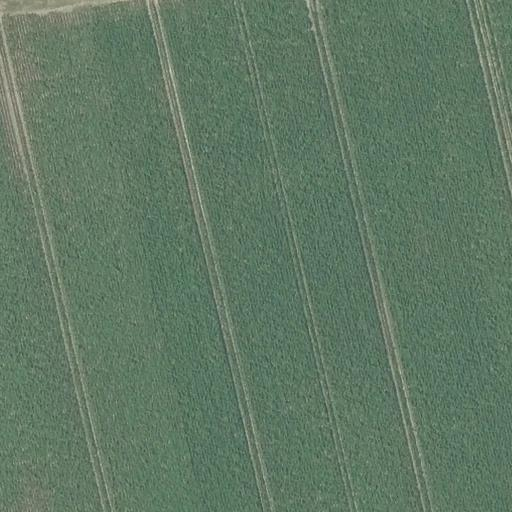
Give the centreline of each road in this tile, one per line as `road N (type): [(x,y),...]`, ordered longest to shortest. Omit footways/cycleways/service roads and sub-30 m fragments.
road 1 (residential): [(53,414),(319,321)]
road 2 (residential): [(319,321),(388,511)]
road 3 (residential): [(319,321),(511,274)]
road 4 (residential): [(0,275),(53,414)]
